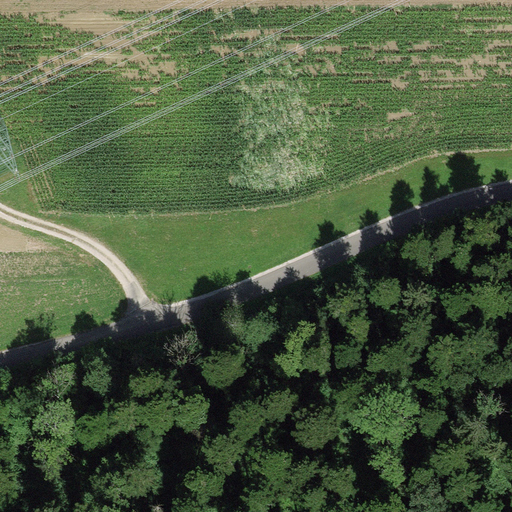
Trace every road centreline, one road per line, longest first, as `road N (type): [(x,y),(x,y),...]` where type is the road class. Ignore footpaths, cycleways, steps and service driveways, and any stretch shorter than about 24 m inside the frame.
road 1 (unclassified): [(0,363),(179,312),(446,210),(511,194)]
road 2 (track): [(402,511),(277,371),(179,312)]
road 3 (track): [(0,211),(82,244),(120,276),(145,323)]
